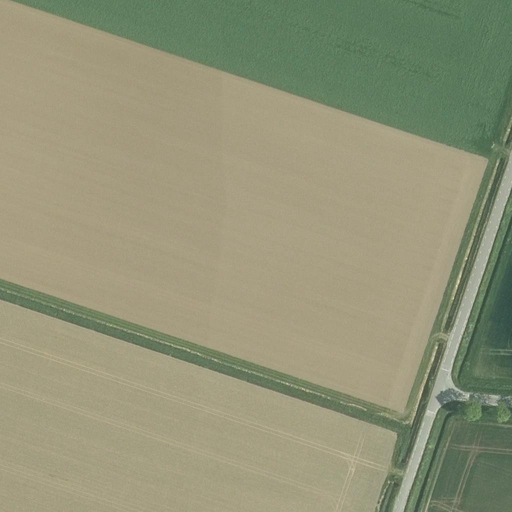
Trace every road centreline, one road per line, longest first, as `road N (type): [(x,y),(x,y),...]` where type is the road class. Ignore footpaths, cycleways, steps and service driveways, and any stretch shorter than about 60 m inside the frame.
road 1 (tertiary): [(438,391),(511,171)]
road 2 (tertiary): [(398,511),(438,391)]
